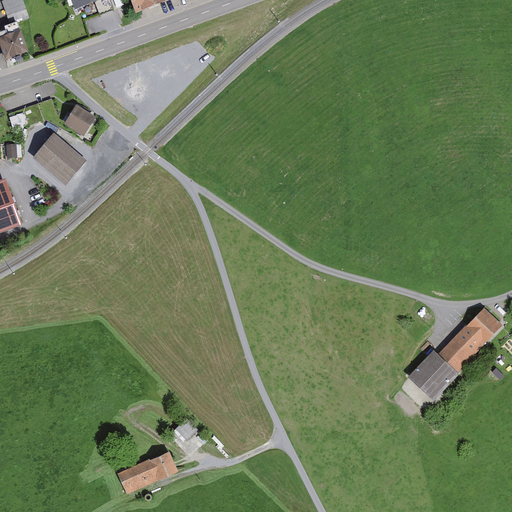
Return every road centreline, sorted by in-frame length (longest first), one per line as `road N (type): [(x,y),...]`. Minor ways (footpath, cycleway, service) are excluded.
road 1 (unclassified): [(322,511),(249,358),(190,185),(57,66)]
road 2 (secondary): [(57,66),(239,0)]
